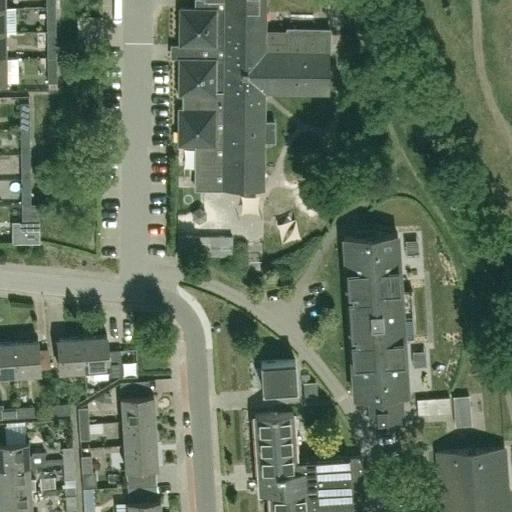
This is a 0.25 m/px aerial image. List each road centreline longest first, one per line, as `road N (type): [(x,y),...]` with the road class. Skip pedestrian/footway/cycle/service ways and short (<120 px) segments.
road 1 (residential): [(136,291),(137,0)]
road 2 (residential): [(205,511),(190,328),(175,306),(136,291)]
road 3 (residential): [(136,291),(0,280)]
